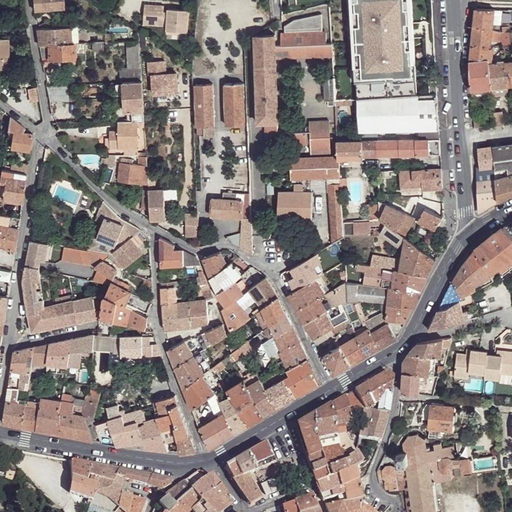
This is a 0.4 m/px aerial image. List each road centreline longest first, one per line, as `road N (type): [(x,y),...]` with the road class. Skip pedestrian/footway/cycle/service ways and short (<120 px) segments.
road 1 (residential): [(154,229),(160,334),(208,461)]
road 2 (residential): [(197,250),(229,246),(269,271),(333,389)]
road 3 (secondary): [(0,435),(186,464)]
road 4 (residential): [(393,353),(394,415),(373,479),(394,511)]
road 5 (unknown): [(154,229),(176,221),(184,207),(187,84)]
road 6 (residential): [(41,136),(154,229)]
road 7 (secondary): [(208,461),(333,389)]
road 8 (residential): [(29,0),(49,122),(41,136)]
road 9 (secondary): [(464,237),(416,335),(402,347)]
road 10 (residential): [(41,136),(20,260)]
road 11 (tertiary): [(458,139),(452,17)]
